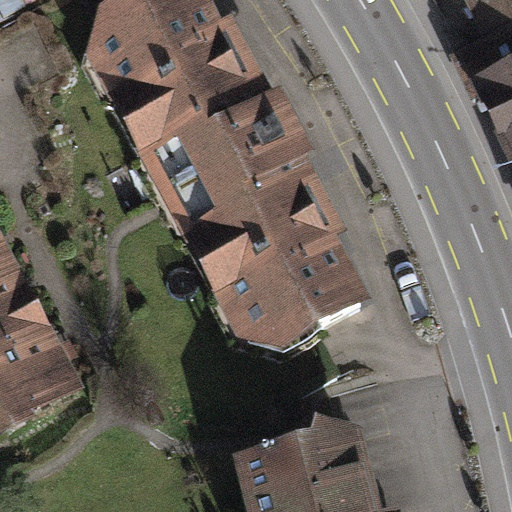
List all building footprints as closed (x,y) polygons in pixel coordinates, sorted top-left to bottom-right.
[(215,0),(114,0),(105,5),(89,60),(243,344),(288,357),(383,307),(347,241),(355,236),(312,157),(320,153),(286,90),(278,94),(237,19),(228,24),(215,0)] [(511,0),(459,0),(485,50),(454,65),(473,102),(511,83),(511,0)] [(511,83),(473,102),(511,184),(511,83)] [(0,436),(85,392),(0,227),(0,436)] [(317,434),(237,459),(251,511),(405,511),(402,511),(388,511),(368,431),(322,418),(317,434)]
